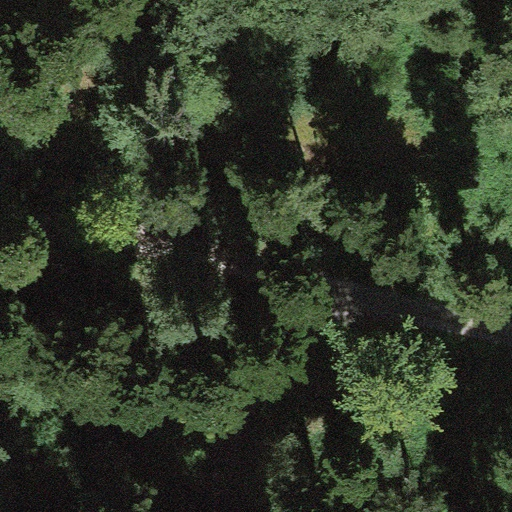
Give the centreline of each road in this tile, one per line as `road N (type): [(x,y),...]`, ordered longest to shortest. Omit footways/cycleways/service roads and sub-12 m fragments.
road 1 (track): [(272,511),(267,475),(352,250),(0,221)]
road 2 (track): [(352,250),(511,298)]
